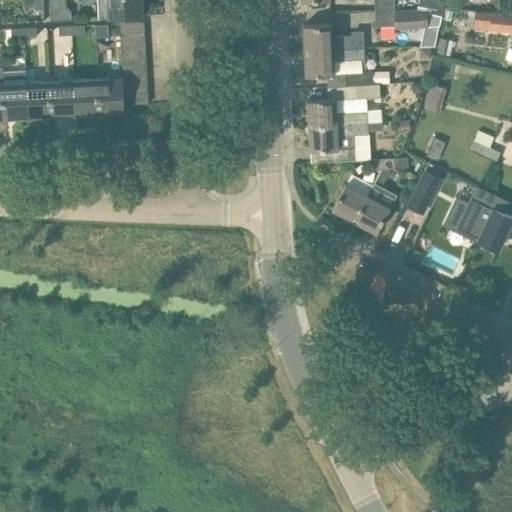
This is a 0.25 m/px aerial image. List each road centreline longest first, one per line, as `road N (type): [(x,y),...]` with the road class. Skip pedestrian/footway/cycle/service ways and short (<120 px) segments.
road 1 (tertiary): [(347,463),(287,330),(273,213)]
road 2 (tertiary): [(273,213),(262,0)]
road 3 (residential): [(192,213),(183,0)]
road 4 (unclassified): [(192,213),(0,203)]
road 5 (residential): [(511,334),(343,249)]
road 6 (unclassified): [(347,463),(451,408),(511,392)]
